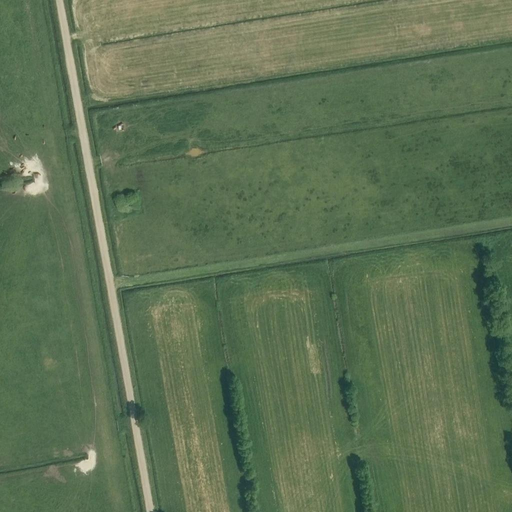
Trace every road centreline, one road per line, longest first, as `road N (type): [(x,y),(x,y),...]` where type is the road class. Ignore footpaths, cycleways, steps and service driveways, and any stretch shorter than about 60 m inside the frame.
road 1 (track): [(59,0),(149,511)]
road 2 (track): [(511,222),(109,287)]
